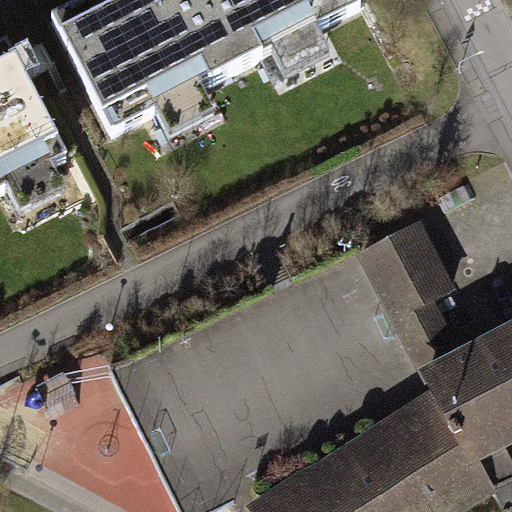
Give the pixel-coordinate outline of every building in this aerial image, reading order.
[(99,0),(53,25),(113,140),(362,11),(356,0),(99,0)] [(0,197),(68,163),(9,48),(0,52),(0,197)] [(260,511),(459,511),(490,492),(475,461),(506,445),(511,441),(511,339),(462,365),(430,306),(452,294),(417,231),(365,258),(439,400),(260,511)] [(210,511),(323,461),(317,281),(125,368),(126,391),(147,439),(147,429),(177,496),(177,491),(186,511),(210,511)] [(511,511),(511,457),(506,445),(475,461),(490,492),(493,490),(505,511),(511,511)]
